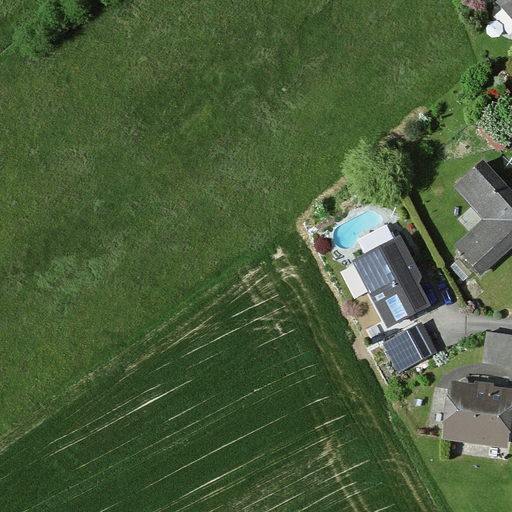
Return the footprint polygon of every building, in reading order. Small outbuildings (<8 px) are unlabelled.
[(511,0),(506,0),(498,7),(511,22),(511,0)] [(511,130),(500,112),(478,127),(496,155),(511,144),(511,130)] [(511,196),(482,162),(452,189),(482,223),(455,246),(480,275),(511,247),(511,196)] [(398,243),(351,266),(386,334),(431,313),(398,243)] [(421,326),(383,345),(398,374),(436,355),(421,326)] [(511,341),(487,338),(483,368),(511,371),(511,341)] [(511,433),(511,393),(450,384),(441,444),(509,453),(511,433)]
